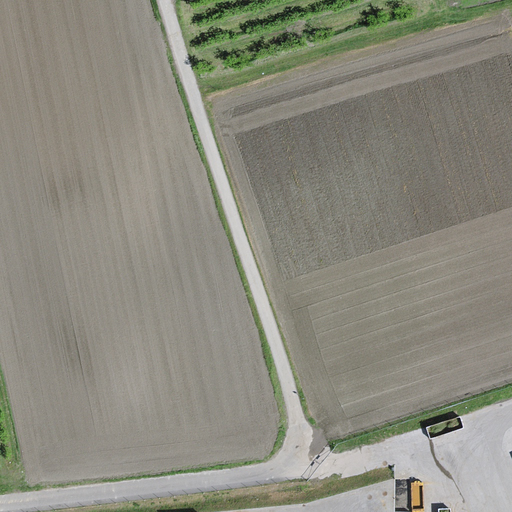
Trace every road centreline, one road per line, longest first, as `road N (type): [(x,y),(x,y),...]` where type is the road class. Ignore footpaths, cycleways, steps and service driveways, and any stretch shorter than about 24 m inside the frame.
road 1 (track): [(160,0),(290,393)]
road 2 (track): [(0,505),(284,470),(301,432),(290,393)]
